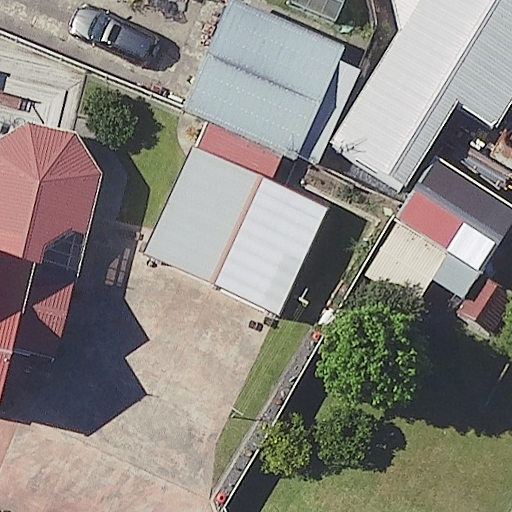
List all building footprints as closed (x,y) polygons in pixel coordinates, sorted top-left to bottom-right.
[(511,0),(429,0),(339,166),(413,206),(367,292),(448,337),(511,219),(511,195),(444,159),(465,120),(504,142),(511,126),(511,0)] [(249,7),(195,118),(313,175),(367,64),(249,7)] [(36,372),(63,377),(89,243),(95,235),(100,227),(104,218),(106,208),(106,198),(104,188),(100,179),(95,170),(89,162),(81,156),(73,151),(63,148),(54,146),(44,146),(34,148),(25,151),(16,156),(8,163),(2,170),(0,173),(0,433),(23,438),(36,372)] [(332,220),(196,160),(149,266),(285,327),(332,220)] [(245,505),(243,511),(344,511),(344,510),(341,501),(337,493),(332,486),(325,480),(318,475),(310,472),(301,470),(292,470),(283,471),(275,473),(267,477),(259,483),(254,489),(249,497),(245,505)]
